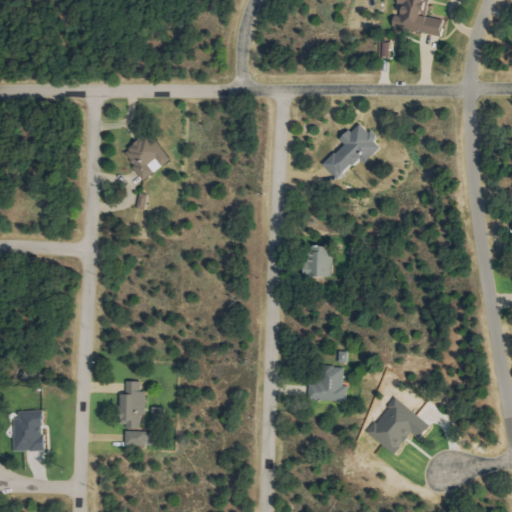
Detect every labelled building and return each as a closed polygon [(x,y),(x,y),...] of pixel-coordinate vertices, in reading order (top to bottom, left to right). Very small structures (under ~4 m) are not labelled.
[(402,0),(396,26),(444,37),(448,21),(430,16),(433,0),(402,0)] [(327,164),(344,182),(383,146),(378,142),(382,138),(375,130),(373,132),(363,122),(344,140),(348,144),(327,164)] [(165,167),(174,160),(151,132),(126,153),(148,181),(158,172),(152,165),(159,160),(165,167)] [(336,246),(313,246),(312,276),(335,277),(336,246)] [(347,368),(327,368),(326,384),(313,383),(312,400),(349,402),(350,386),(346,386),(347,368)] [(129,446),(152,447),(153,431),(144,431),(144,414),(149,415),(150,391),(144,391),(145,381),(126,381),(125,424),(129,424),(129,446)] [(16,419),(18,451),(49,450),(46,410),(23,411),(23,419),(16,419)]
